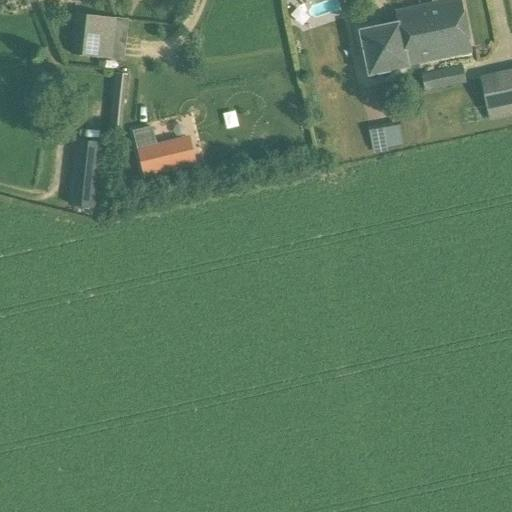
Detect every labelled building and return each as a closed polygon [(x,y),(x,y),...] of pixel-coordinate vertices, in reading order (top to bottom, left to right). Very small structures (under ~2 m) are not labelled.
[(415,33),(421,62),(473,50),(461,0),(448,0),(421,6),(426,30),(415,33)] [(371,73),(421,62),(415,33),(426,30),(421,6),(398,11),(401,23),(360,32),(371,73)] [(113,60),(117,19),(74,14),(70,55),(113,60)] [(47,114),(60,71),(35,63),(29,82),(34,84),(26,108),(47,114)] [(425,92),(466,83),(463,66),(421,75),(425,92)] [(489,121),(511,116),(511,70),(480,78),(489,121)] [(123,133),(127,75),(114,74),(110,131),(123,133)] [(101,129),(77,127),(72,191),(96,193),(101,129)] [(151,133),(134,137),(142,179),(189,170),(185,146),(155,152),(151,133)]
